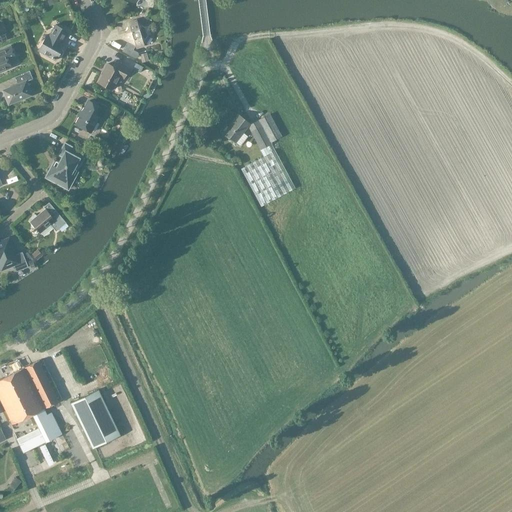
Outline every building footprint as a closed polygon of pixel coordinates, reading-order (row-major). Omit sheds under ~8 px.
[(144,46),(143,44),(147,37),(150,35),(148,26),(144,27),(137,23),(137,20),(128,23),(128,28),(126,31),(127,42),(135,45),(136,49),(144,46)] [(62,43),(67,32),(55,25),(49,36),(47,35),(38,51),(55,61),(64,44),(62,43)] [(0,72),(11,68),(8,60),(16,57),(11,46),(0,50),(0,72)] [(123,80),(130,69),(115,61),(112,67),(107,64),(103,72),(104,72),(98,84),(111,91),(119,78),(123,80)] [(17,85),(3,90),(8,105),(31,95),(26,82),(33,79),(29,71),(14,77),(17,85)] [(101,116),(105,110),(89,101),(76,125),(90,132),(99,115),(101,116)] [(249,127),(261,149),(271,144),(270,142),(281,137),(270,115),(249,127)] [(242,133),(249,124),(239,116),(230,127),(230,126),(224,134),(235,142),(240,146),(247,137),(242,133)] [(80,167),(86,155),(64,143),(57,156),(59,157),(57,163),(54,161),(45,178),(68,190),(78,171),(74,169),(76,165),(80,167)] [(271,144),(261,149),(259,150),(263,157),(240,169),(261,207),(295,188),(271,144)] [(11,178),(15,174),(8,168),(4,172),(11,178)] [(40,233),(50,225),(56,232),(66,223),(56,211),(50,215),(45,209),(30,222),(40,233)] [(0,270),(14,265),(16,272),(28,267),(22,252),(15,255),(9,238),(0,241),(0,270)] [(38,244),(34,249),(39,254),(44,248),(38,244)] [(74,339),(70,343),(79,351),(83,346),(74,339)] [(39,362),(0,380),(0,399),(12,425),(31,415),(34,421),(45,443),(61,435),(58,429),(50,413),(47,414),(44,409),(58,402),(39,362)] [(70,403),(92,448),(120,434),(98,389),(70,403)] [(24,454),(45,443),(38,429),(16,439),(24,454)] [(82,454),(70,458),(72,463),(83,458),(82,454)] [(12,467),(5,477),(13,483),(21,474),(12,467)] [(154,474),(157,482),(166,478),(163,471),(154,474)] [(166,492),(169,502),(177,499),(174,490),(166,492)] [(144,511),(154,511),(156,511),(152,502),(142,506),(144,511)]
